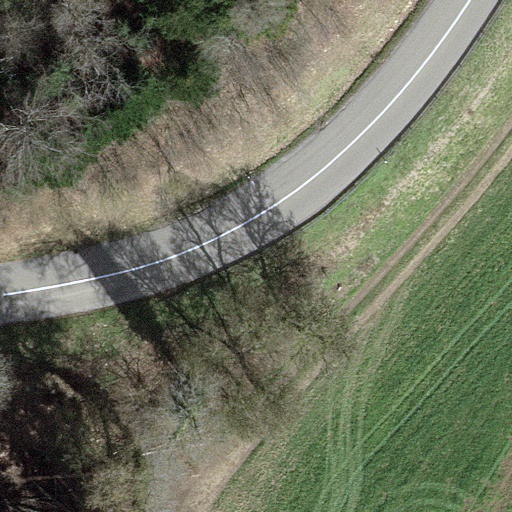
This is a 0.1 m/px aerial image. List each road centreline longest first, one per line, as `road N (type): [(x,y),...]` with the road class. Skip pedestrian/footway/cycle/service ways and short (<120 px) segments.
road 1 (tertiary): [(464,0),(401,87),(296,190),(182,252),(0,298)]
road 2 (track): [(511,133),(183,511)]
